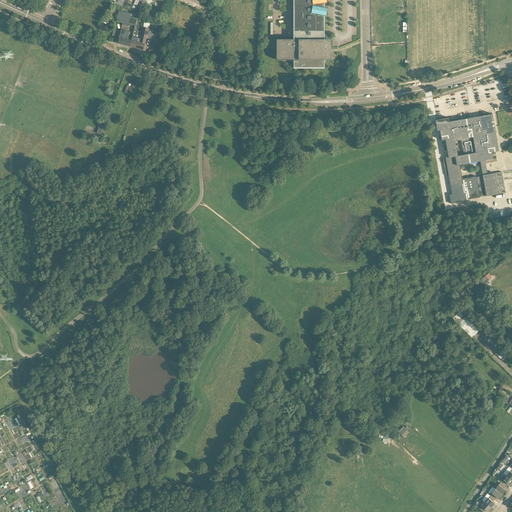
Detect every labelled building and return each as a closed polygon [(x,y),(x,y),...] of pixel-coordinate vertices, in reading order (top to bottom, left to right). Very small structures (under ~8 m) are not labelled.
[(137,0),(142,2),(138,12),(138,13),(137,18),(140,19),(141,16),(141,13),(144,6),(147,7),(149,4),(151,5),(152,0),(137,0)] [(295,67),(323,67),(323,59),(328,59),(328,41),(324,41),(324,0),(293,0),(294,40),(277,40),(277,60),(295,60),(295,67)] [(128,31),(132,14),(119,11),(117,21),(123,23),(122,29),(128,31)] [(136,48),(138,43),(140,32),(137,31),(139,25),(136,24),(132,38),(130,47),(136,48)] [(138,43),(136,48),(144,50),(146,38),(156,40),(157,30),(144,28),(141,27),(140,32),(138,43)] [(130,47),(132,38),(128,37),(129,32),(121,30),(118,44),(130,47)] [(155,49),(154,55),(157,56),(157,58),(165,58),(165,46),(163,46),(164,42),(158,41),(158,45),(156,45),(155,49)] [(486,196),(486,197),(505,193),(502,172),(495,173),(494,167),(482,170),(483,175),(483,176),(476,178),(476,177),(462,179),(460,165),(493,160),(491,153),(499,152),(498,144),(502,144),(501,140),(497,141),(496,134),(492,114),(449,122),(449,118),(435,121),(437,131),(440,131),(442,141),(445,140),(448,157),(445,158),(443,159),(446,176),(448,175),(452,195),(449,195),(451,204),(468,201),(468,200),(480,198),(480,197),(486,196)] [(106,129),(100,126),(97,134),(103,136),(106,129)] [(484,285),(489,280),(486,277),(481,282),(484,285)] [(472,338),(479,331),(457,310),(450,317),(472,338)] [(502,348),(502,347),(501,348),(500,347),(499,348),(499,349),(495,354),(498,357),(499,356),(504,351),(504,350),(502,348)] [(404,437),(410,432),(404,426),(399,431),(404,437)] [(511,482),(511,480),(506,476),(504,474),(498,481),(501,483),(505,486),(507,484),(509,486),(511,482)] [(505,486),(501,483),(495,489),(502,495),(506,491),(503,489),(505,486)] [(502,495),(495,489),(490,496),(494,500),(496,497),(499,499),(502,495)] [(494,500),(490,496),(484,502),(491,508),(495,504),(493,502),(494,500)] [(488,511),(491,508),(484,502),(479,509),(482,511),(484,511),(485,510),(487,511),(488,511)]
